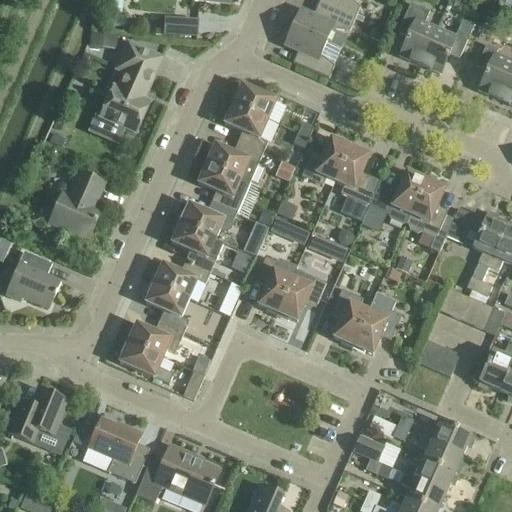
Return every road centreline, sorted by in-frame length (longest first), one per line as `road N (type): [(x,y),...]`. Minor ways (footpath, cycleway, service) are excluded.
road 1 (residential): [(79,352),(209,78),(239,63)]
road 2 (residential): [(511,186),(503,164),(378,109),(358,117),(239,63)]
road 3 (residential): [(205,427),(239,347),(362,399),(326,481)]
road 4 (residential): [(205,427),(86,377),(79,352)]
road 5 (residential): [(326,481),(205,427)]
